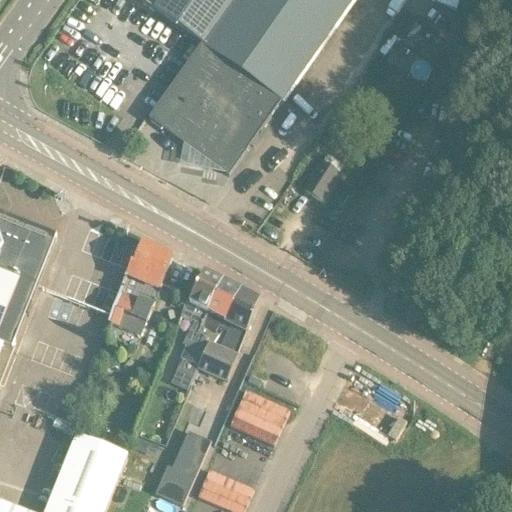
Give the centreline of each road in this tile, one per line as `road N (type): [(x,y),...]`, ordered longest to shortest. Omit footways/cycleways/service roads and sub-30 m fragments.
road 1 (secondary): [(511,433),(356,331),(0,124)]
road 2 (unknown): [(477,0),(455,133),(432,202),(259,511)]
road 3 (unknown): [(216,250),(392,0)]
road 4 (unknown): [(91,177),(0,436)]
